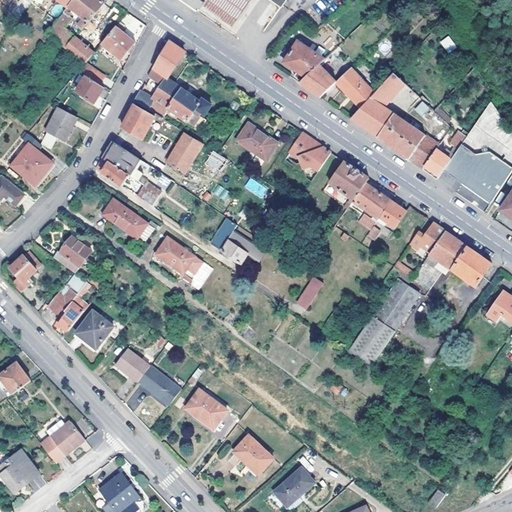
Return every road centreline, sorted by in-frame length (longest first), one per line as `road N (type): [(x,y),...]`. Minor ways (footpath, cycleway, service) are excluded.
road 1 (secondary): [(511,257),(168,15)]
road 2 (residential): [(0,253),(83,169),(168,15)]
road 3 (residential): [(0,302),(126,435)]
road 4 (residential): [(28,511),(126,435)]
